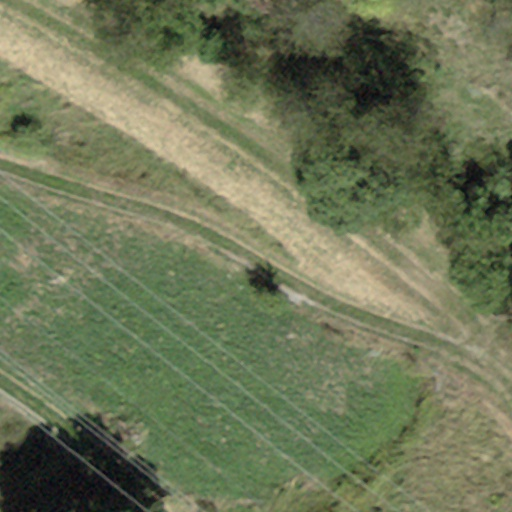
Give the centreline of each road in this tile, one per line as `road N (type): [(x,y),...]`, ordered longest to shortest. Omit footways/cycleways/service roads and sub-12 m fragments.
road 1 (track): [(0,164),(174,214),(298,298),(474,355),(405,271),(301,187),(0,4)]
road 2 (track): [(163,511),(157,499),(0,378)]
